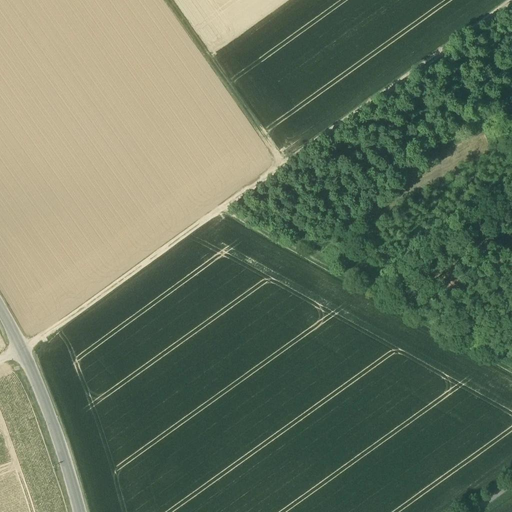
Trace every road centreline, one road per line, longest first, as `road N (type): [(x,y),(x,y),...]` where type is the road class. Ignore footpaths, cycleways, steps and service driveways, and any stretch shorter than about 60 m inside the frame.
road 1 (track): [(511,2),(219,210)]
road 2 (track): [(219,210),(511,371)]
road 3 (track): [(219,210),(0,360)]
road 4 (secondary): [(0,311),(47,416),(76,511)]
road 5 (track): [(284,164),(166,0)]
